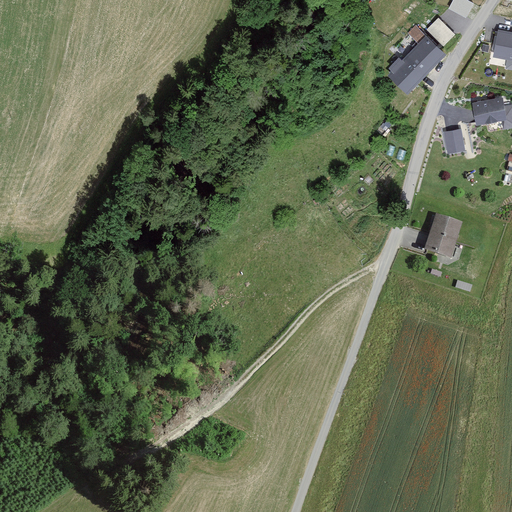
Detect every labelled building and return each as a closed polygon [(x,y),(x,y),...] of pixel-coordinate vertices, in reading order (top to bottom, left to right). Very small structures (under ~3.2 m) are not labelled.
[(467,16),(474,0),(473,0),(452,0),(449,7),(467,16)] [(444,44),(456,32),(439,15),(427,27),(444,44)] [(414,37),(423,29),(417,23),(409,31),(414,37)] [(511,33),(499,31),(495,54),(511,57),(511,33)] [(447,54),(425,34),(386,75),(408,95),(447,54)] [(502,98),(475,103),(478,122),(505,117),(502,98)] [(463,148),(460,130),(445,132),(449,151),(463,148)] [(462,219),(434,210),(422,247),(450,256),(462,219)]
